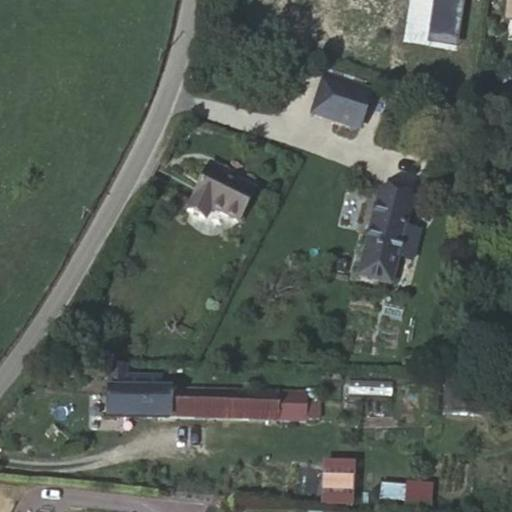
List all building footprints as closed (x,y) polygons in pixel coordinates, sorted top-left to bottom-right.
[(243,0),(224,0),(223,8),(241,13),(243,0)] [(311,115),(362,131),(368,111),(362,109),(365,96),(343,89),(344,82),(340,81),(341,79),(324,74),(311,115)] [(205,173),(232,184),(234,178),(207,168),(205,173)] [(205,173),(188,217),(203,223),(210,212),(237,224),(251,193),(232,184),(205,173)] [(409,203),(378,195),(358,278),(389,286),(409,203)] [(420,223),(416,242),(427,244),(430,226),(420,223)] [(126,368),(108,368),(108,392),(106,392),(105,416),(306,421),(306,419),(307,397),(307,395),(279,394),(279,390),(253,390),(253,393),(160,390),(160,380),(126,379),(126,368)] [(447,388),(445,414),(481,417),(483,391),(447,388)] [(318,397),(307,397),(306,419),(318,420),(318,397)] [(320,461),(318,507),(351,509),(353,463),(320,461)]
